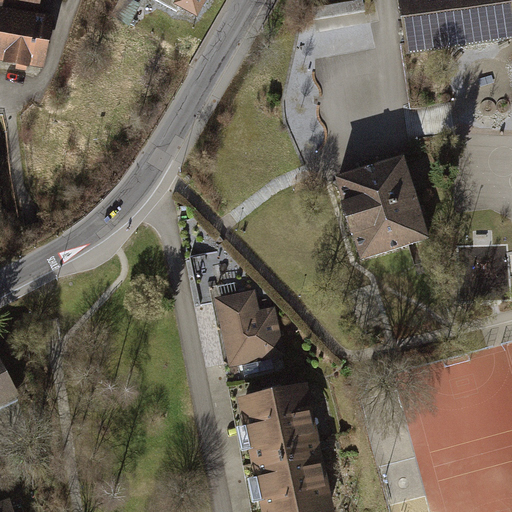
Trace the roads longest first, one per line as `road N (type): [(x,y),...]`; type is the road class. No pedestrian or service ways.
road 1 (residential): [(221,511),(169,228),(137,189)]
road 2 (tertiary): [(137,189),(249,0)]
road 3 (tertiary): [(0,283),(90,234),(137,189)]
road 4 (residential): [(0,98),(26,100),(49,79),(73,0)]
